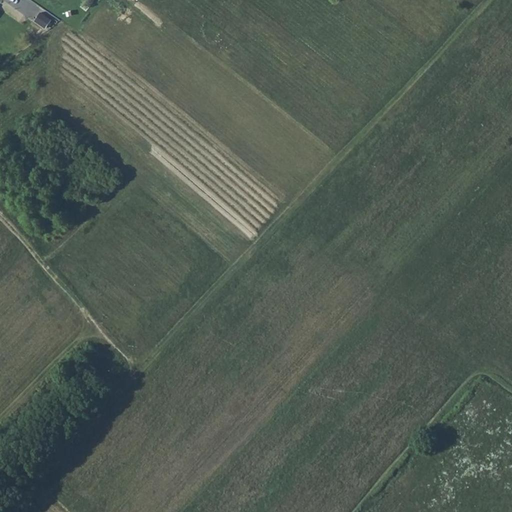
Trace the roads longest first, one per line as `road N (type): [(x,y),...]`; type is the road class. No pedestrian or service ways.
road 1 (track): [(487,0),(138,366),(0,212)]
road 2 (track): [(28,499),(138,366)]
